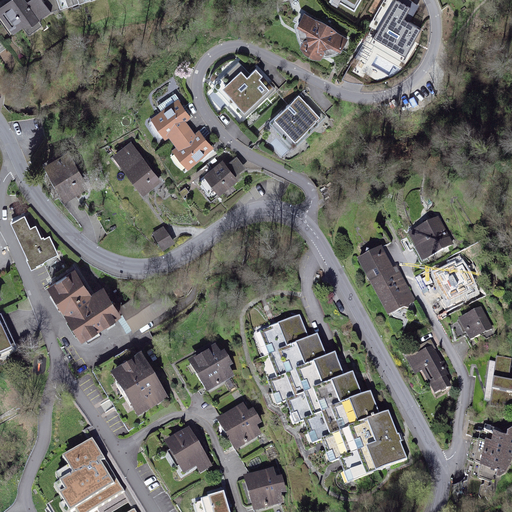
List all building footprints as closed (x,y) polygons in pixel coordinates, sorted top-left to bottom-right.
[(24,0),(8,0),(0,6),(0,21),(10,35),(22,27),(25,32),(50,12),(40,0),(29,0),(26,2),(24,0)] [(55,0),(60,13),(98,0),(55,0)] [(325,0),(325,2),(353,17),(362,0),(325,0)] [(346,41),(297,15),(289,29),(301,36),(292,53),(314,65),(322,49),(337,57),(346,41)] [(239,63),(215,84),(244,117),(275,89),(257,69),(250,75),(239,63)] [(301,92),(270,122),(294,147),(325,116),(301,92)] [(174,100),(145,120),(157,138),(161,135),(172,150),(166,155),(178,172),(209,150),(196,132),(190,136),(183,127),(190,122),(174,100)] [(132,147),(110,161),(134,199),(157,185),(132,147)] [(73,155),(46,168),(63,204),(90,192),(73,155)] [(216,163),(196,181),(212,199),(232,182),(216,163)] [(28,215),(14,222),(34,270),(67,256),(57,233),(47,237),(43,226),(34,229),(28,215)] [(441,220),(407,237),(420,264),(455,247),(441,220)] [(162,229),(149,235),(156,252),(170,246),(162,229)] [(388,249),(355,263),(380,320),(413,306),(388,249)] [(462,265),(427,282),(442,312),(477,295),(462,265)] [(72,274),(51,285),(77,337),(117,317),(101,287),(84,296),(72,274)] [(160,284),(119,312),(129,325),(170,298),(160,284)] [(481,311),(457,326),(468,345),(493,331),(481,311)] [(0,317),(0,355),(15,349),(0,317)] [(308,342),(301,319),(261,332),(278,383),(271,386),(277,404),(286,401),(295,426),(305,422),(313,444),(326,440),(342,488),(413,464),(394,411),(383,415),(374,389),(364,393),(357,371),(346,375),(338,353),(328,357),(321,337),(308,342)] [(429,345),(403,359),(413,377),(419,374),(435,403),(455,391),(429,345)] [(217,350),(187,365),(204,397),(233,382),(217,350)] [(140,360),(105,380),(131,423),(165,403),(140,360)] [(511,363),(490,362),(487,405),(511,407),(511,363)] [(247,408),(216,425),(233,456),(264,438),(247,408)] [(511,435),(475,430),(469,473),(505,478),(511,435)] [(193,434),(166,449),(182,476),(196,468),(202,479),(214,472),(193,434)] [(53,475),(45,480),(64,511),(88,511),(123,491),(92,442),(51,468),(53,475)] [(286,473),(245,482),(251,511),(270,511),(293,507),(286,473)] [(235,511),(230,492),(198,501),(200,511),(235,511)]
